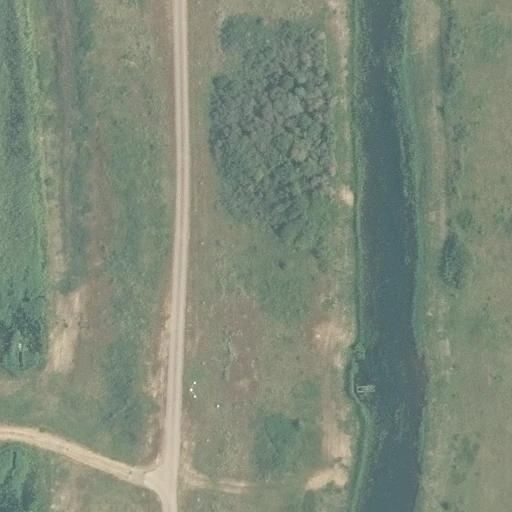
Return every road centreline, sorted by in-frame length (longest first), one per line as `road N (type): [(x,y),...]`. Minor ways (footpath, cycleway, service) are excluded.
road 1 (unclassified): [(167,511),(183,129),(178,0)]
road 2 (track): [(0,430),(61,443),(167,488)]
